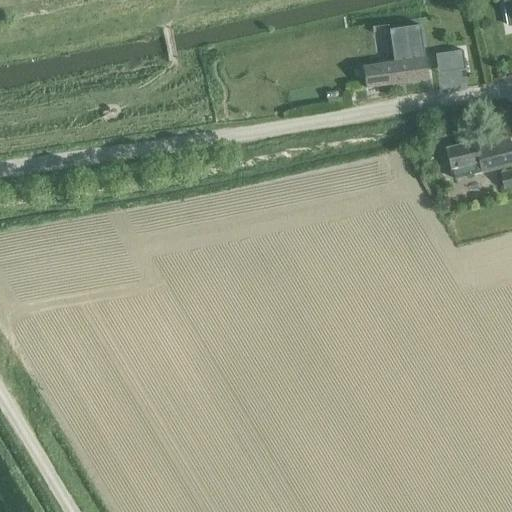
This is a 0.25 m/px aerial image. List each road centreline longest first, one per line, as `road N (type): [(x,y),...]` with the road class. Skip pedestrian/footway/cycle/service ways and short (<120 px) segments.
road 1 (unclassified): [(0,170),(511,89)]
road 2 (unclassified): [(70,511),(0,394)]
